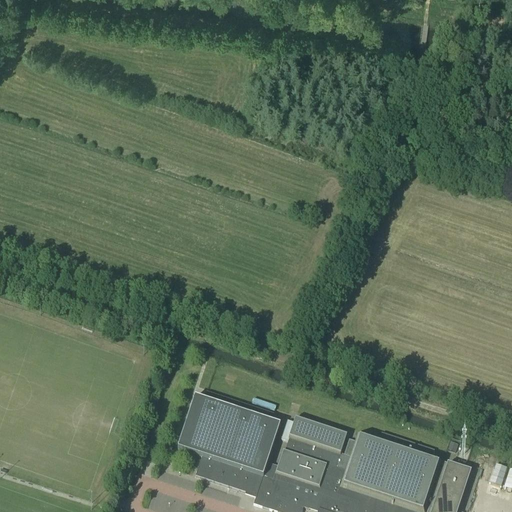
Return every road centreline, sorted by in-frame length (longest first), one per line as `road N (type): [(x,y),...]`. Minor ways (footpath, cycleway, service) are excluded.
road 1 (track): [(296,359),(349,241),(388,174),(410,153)]
road 2 (track): [(511,430),(296,359)]
road 3 (track): [(410,153),(422,0)]
